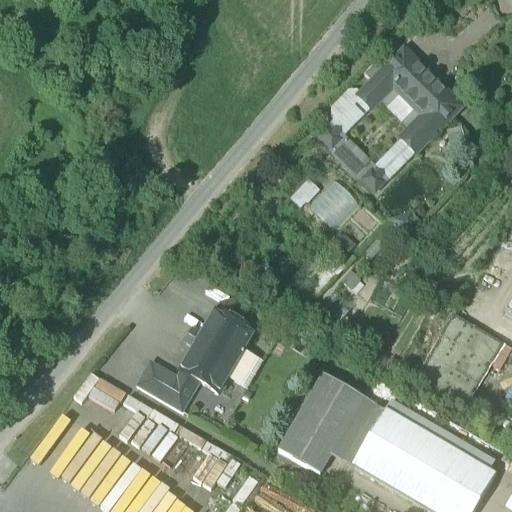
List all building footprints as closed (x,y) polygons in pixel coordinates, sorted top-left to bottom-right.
[(400,81),(391,90),(392,91),(380,103),(410,134),(401,143),(415,157),(460,112),(414,67),(400,81)] [(359,100),(358,101),(369,112),(370,113),(380,103),(392,91),(391,90),(400,81),(389,70),(359,100)] [(356,96),(349,96),(332,113),(332,120),(336,123),(328,131),(339,142),(369,112),(358,101),(359,100),(356,96)] [(371,169),(346,144),(341,144),(339,142),(328,131),(318,141),(331,154),(332,159),(357,183),(361,184),(374,197),(384,187),(371,174),(371,169)] [(353,251),(338,237),(333,243),(348,257),(353,251)] [(332,258),(283,310),(295,321),(344,269),(332,258)] [(237,301),(211,286),(205,297),(220,306),(215,316),(225,322),(237,301)] [(225,322),(215,316),(180,375),(199,386),(218,397),(228,381),(245,391),(259,367),(242,357),(253,338),(225,322)] [(176,381),(150,366),(136,390),(181,417),(199,386),(180,375),(176,381)] [(280,454),(319,479),(363,404),(323,380),(280,454)] [(476,511),(495,481),(384,415),(351,471),(422,511),(476,511)] [(101,511),(201,511),(74,427),(43,473),(101,511)]
